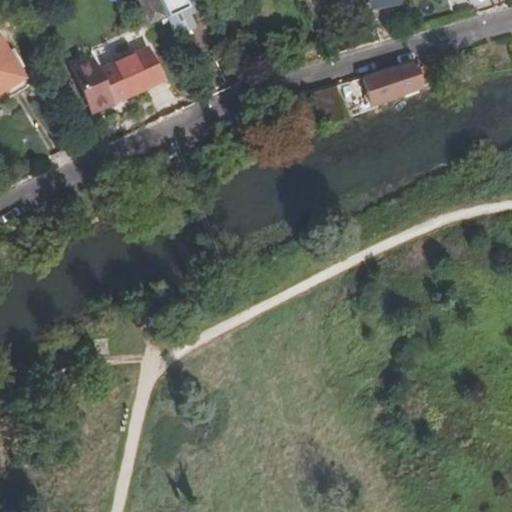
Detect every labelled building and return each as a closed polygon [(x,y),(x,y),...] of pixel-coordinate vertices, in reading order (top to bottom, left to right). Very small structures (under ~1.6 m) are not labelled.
[(140,0),(151,21),(163,16),(156,0),(140,0)] [(158,0),(161,5),(167,17),(177,39),(193,31),(188,18),(196,14),(193,6),(189,8),(184,0),(158,0)] [(406,5),(405,0),(370,0),(373,12),(406,5)] [(28,87),(0,40),(0,92),(3,91),(9,99),(28,87)] [(164,81),(149,48),(98,72),(93,60),(72,69),(93,113),(114,104),(138,93),(144,106),(156,100),(150,88),(164,81)] [(424,68),(428,81),(442,76),(438,63),(424,68)] [(387,100),(424,89),(422,82),(416,65),(365,80),(376,105),(387,100)] [(329,127),(350,117),(338,88),(314,95),(329,127)]
